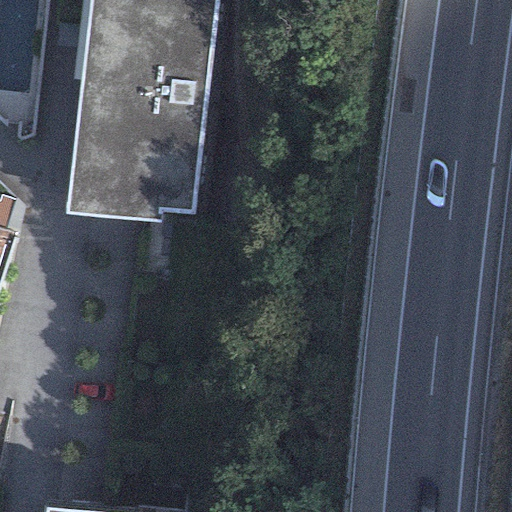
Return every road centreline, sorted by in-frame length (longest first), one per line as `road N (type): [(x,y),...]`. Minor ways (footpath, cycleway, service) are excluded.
road 1 (motorway): [(473,0),(417,511)]
road 2 (residential): [(0,152),(35,192),(45,239),(14,511)]
